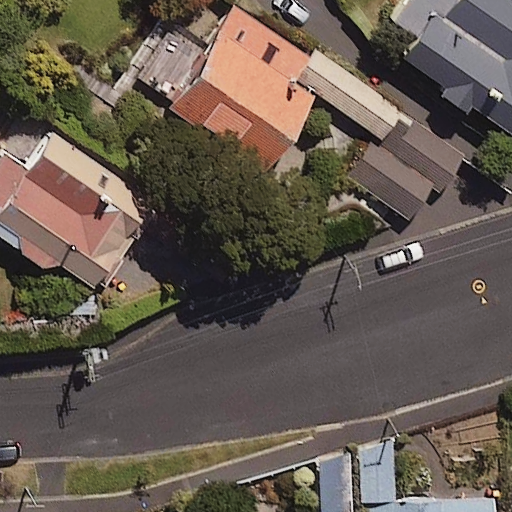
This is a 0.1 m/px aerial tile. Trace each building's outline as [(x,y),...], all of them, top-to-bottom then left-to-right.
[(300,50),(233,0),(213,0),(151,83),(246,155),(304,79),(372,130),(392,104),(307,40),(300,50)] [(511,0),(390,0),(371,27),(511,128),(511,0)] [(399,115),(377,147),(366,139),(343,172),(404,213),(424,184),(431,189),(456,153),(399,115)] [(145,193),(41,120),(24,144),(6,132),(0,140),(0,231),(35,256),(42,246),(87,277),(145,193)] [(386,490),(386,441),(352,441),(352,490),(386,490)] [(337,451),(312,451),(312,503),(337,503),(337,451)] [(486,511),(487,494),(360,493),(359,511),(486,511)]
